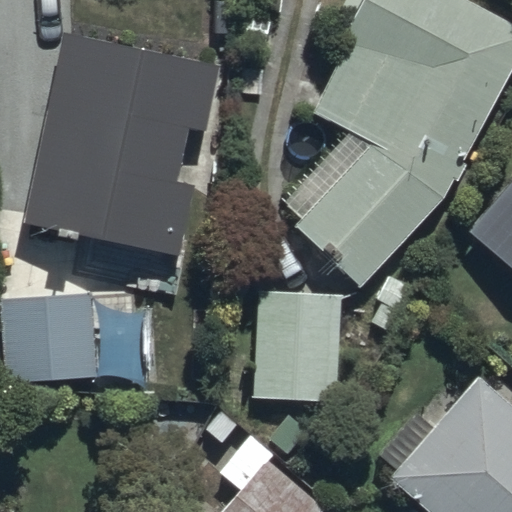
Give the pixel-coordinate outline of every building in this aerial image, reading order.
[(511,65),(511,24),(467,0),(345,0),(341,9),(352,15),(339,39),(350,45),(317,106),(371,137),(295,225),(362,283),(455,177),(458,178),(467,161),(462,158),(511,65)] [(219,65),(63,32),(23,221),(182,255),(198,182),(178,178),(189,126),(205,129),(219,65)] [(511,176),(467,228),(511,267),(511,176)] [(93,291),(1,296),(6,380),(97,375),(93,291)] [(342,296),(254,292),(249,398),(337,402),(342,296)] [(399,470),(395,474),(438,511),(511,511),(511,403),(478,375),(434,427),(415,411),(379,453),(399,470)] [(209,472),(235,492),(218,511),(320,511),(325,507),(268,460),(272,455),(243,431),(209,472)]
